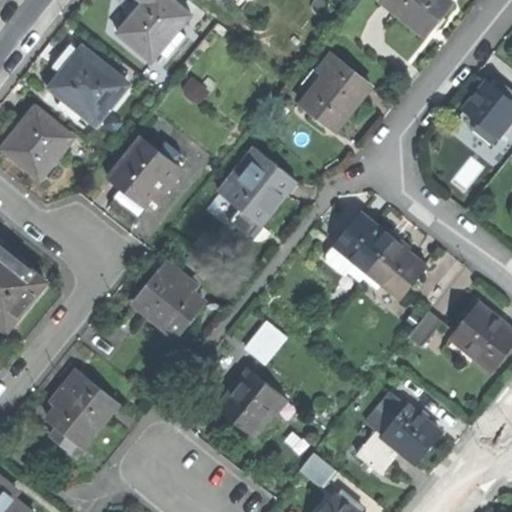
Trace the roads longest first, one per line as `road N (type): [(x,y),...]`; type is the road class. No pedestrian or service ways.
road 1 (residential): [(511,288),(406,200),(393,163),(411,111),(505,0)]
road 2 (residential): [(0,187),(85,260),(92,283),(0,406)]
